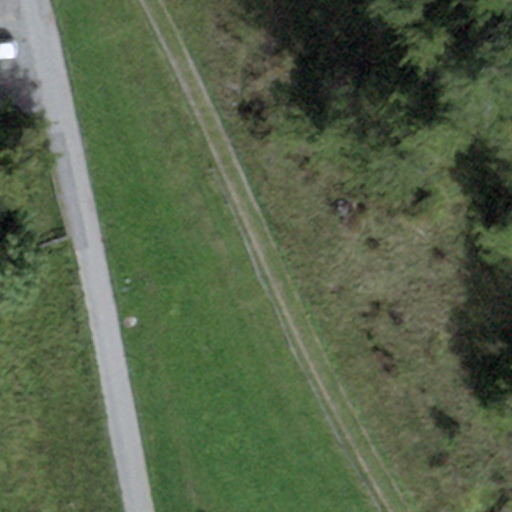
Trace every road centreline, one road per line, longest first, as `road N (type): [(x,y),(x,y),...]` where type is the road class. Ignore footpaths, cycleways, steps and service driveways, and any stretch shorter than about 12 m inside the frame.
road 1 (track): [(140,0),(228,184),(421,511)]
road 2 (residential): [(136,511),(31,0)]
